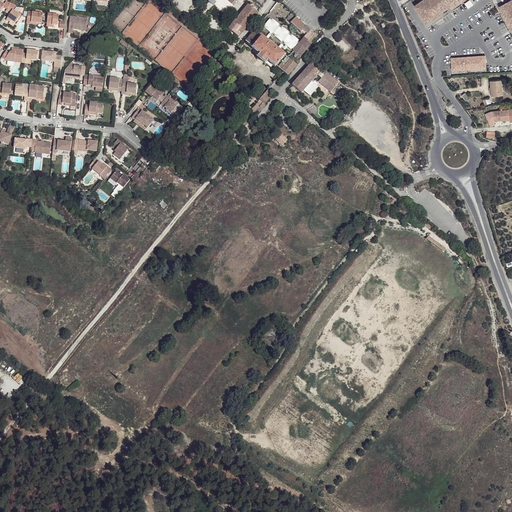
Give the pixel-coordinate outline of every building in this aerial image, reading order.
[(7,9),(11,3),(7,0),(4,4),(0,1),(0,10),(3,7),(7,9)] [(422,0),(414,6),(426,23),(453,4),(455,3),(461,2),(463,0),(422,0)] [(511,0),(499,7),(511,30),(511,0)] [(7,9),(5,12),(10,15),(8,18),(11,20),(10,22),(9,24),(13,27),(21,15),(12,10),(15,5),(11,3),(7,9)] [(242,13),(228,29),(238,37),(258,13),(248,5),(244,10),(242,13)] [(31,25),(31,23),(37,23),(42,24),(43,14),(28,12),(27,24),(31,25)] [(47,24),(54,25),(58,26),(59,15),(48,14),(47,24)] [(311,30),(294,15),(292,18),(293,20),(291,23),(290,23),(301,32),(302,30),(307,34),(306,36),(293,51),(300,57),(318,36),(311,30)] [(70,17),(68,34),(73,34),(73,30),(80,31),(80,29),(86,30),(88,19),(70,17)] [(271,18),(264,28),(270,33),(265,39),(267,40),(272,34),(285,45),(284,47),(281,45),(277,49),(279,51),(281,48),(285,50),(287,47),(292,50),(295,47),(296,48),(298,45),(297,44),(299,41),(271,18)] [(287,75),(296,65),(279,51),(277,49),(267,40),(265,39),(254,30),(246,41),(252,47),(252,48),(259,54),(257,57),(265,64),(268,61),(275,67),(276,66),(287,75)] [(22,63),(23,53),(23,50),(12,48),(11,53),(9,53),(6,51),(2,58),(8,62),(22,63)] [(27,54),(23,53),(22,63),(26,63),(26,60),(31,60),(37,61),(38,51),(27,50),(27,54)] [(42,52),(41,61),(54,62),(54,67),(60,68),(61,56),(56,56),(56,53),(42,52)] [(338,84),(326,73),(324,75),(320,71),(322,70),(312,61),(292,85),(301,93),(304,91),(312,82),(314,79),(319,82),(327,89),(330,92),(332,91),(338,84)] [(81,67),(74,66),(71,63),(65,71),(64,75),(73,76),(73,77),(80,78),(81,76),(84,76),(86,66),(82,66),(81,67)] [(104,77),(89,76),(88,85),(92,86),(92,87),(96,88),(103,88),(104,77)] [(118,91),(122,92),(123,80),(110,78),(109,88),(118,89),(118,91)] [(123,80),(122,92),(121,92),(135,94),(137,85),(127,84),(128,80),(123,80)] [(501,80),(490,81),(491,96),(503,95),(501,80)] [(312,82),(304,91),(310,96),(317,87),(312,82)] [(319,82),(317,85),(322,89),(321,91),(324,93),(327,89),(319,82)] [(28,102),(28,98),(29,89),(23,88),(23,84),(16,83),(15,96),(25,97),(24,101),(28,102)] [(158,88),(152,83),(145,92),(151,97),(152,95),(158,100),(164,92),(158,88)] [(2,94),(10,95),(12,85),(3,84),(3,86),(2,93),(2,94)] [(161,84),(158,88),(164,92),(166,89),(161,84)] [(338,97),(344,89),(338,84),(332,91),(338,97)] [(30,85),(28,98),(36,99),(36,97),(43,98),(44,89),(44,87),(30,85)] [(265,104),(272,95),(268,90),(259,99),(263,102),(265,104)] [(59,96),(58,105),(62,105),(63,103),(65,104),(76,105),(77,94),(64,93),(63,96),(59,96)] [(168,96),(161,105),(166,109),(165,110),(170,114),(179,103),(176,101),(176,102),(168,96)] [(259,99),(243,118),(244,119),(248,122),(259,107),(263,102),(259,99)] [(89,106),(85,105),(84,115),(88,116),(89,114),(89,112),(98,113),(102,114),(103,104),(90,103),(89,106)] [(511,108),(493,111),(494,121),(501,121),(503,120),(509,119),(510,122),(511,121),(511,108)] [(138,109),(131,118),(135,121),(136,119),(147,128),(151,124),(153,120),(142,111),(142,112),(138,109)] [(136,119),(135,121),(134,122),(145,131),(147,128),(136,119)] [(243,129),(249,123),(248,122),(244,119),(239,125),(243,129)] [(2,131),(0,129),(0,142),(8,145),(13,133),(9,132),(8,134),(7,134),(1,132),(2,131)] [(277,131),(273,137),(282,145),(287,139),(277,131)] [(66,138),(65,142),(58,141),(58,140),(54,140),(52,152),(57,153),(57,150),(70,152),(72,138),(66,138)] [(32,140),(27,139),(27,140),(15,139),(14,148),(26,149),(27,147),(31,148),(32,140)] [(36,140),(32,140),(31,148),(35,148),(35,152),(35,153),(50,154),(51,143),(36,142),(36,140)] [(98,142),(91,141),(91,142),(88,142),(75,140),(74,151),(78,152),(78,151),(87,152),(87,150),(96,152),(98,142)] [(123,146),(120,144),(121,143),(117,140),(112,147),(116,150),(114,152),(115,152),(122,157),(127,150),(123,146)] [(89,167),(92,169),(98,161),(95,159),(89,167)] [(107,177),(112,170),(107,166),(106,167),(103,165),(98,161),(92,169),(100,175),(102,173),(107,177)] [(123,188),(130,180),(123,175),(123,176),(120,174),(116,171),(110,179),(116,184),(117,183),(123,188)] [(167,205),(163,200),(159,204),(164,209),(167,205)] [(444,251),(446,249),(428,236),(426,239),(444,251)]
